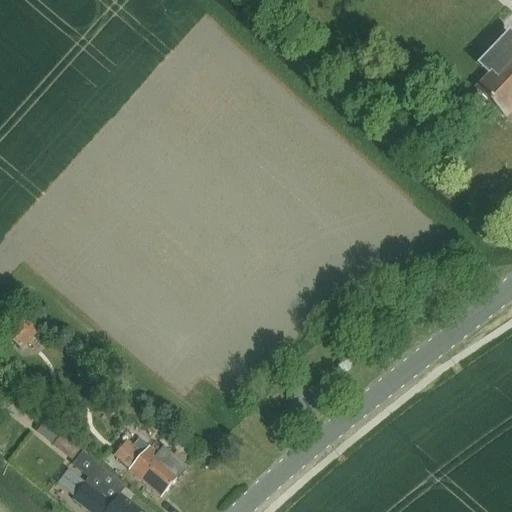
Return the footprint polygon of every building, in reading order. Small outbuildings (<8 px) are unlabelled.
[(511,0),(507,0),(511,4),(511,36),(508,33),(475,68),(485,77),(473,90),(505,120),(511,112),(511,0)] [(23,314),(4,334),(22,350),(40,330),(23,314)] [(62,437),(54,448),(71,461),(80,451),(62,437)] [(160,499),(187,468),(165,448),(159,454),(149,446),(142,454),(126,440),(113,457),(129,471),(128,472),(160,499)] [(88,482),(113,503),(119,496),(120,494),(126,486),(83,453),(73,466),(90,479),(88,482)] [(88,482),(86,480),(73,496),(93,511),(140,511),(119,496),(113,503),(88,482)]
